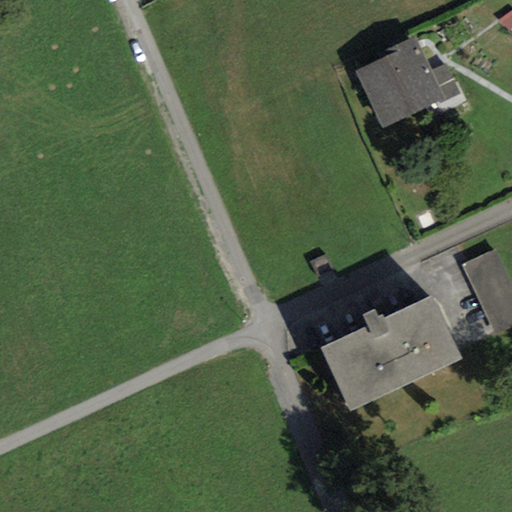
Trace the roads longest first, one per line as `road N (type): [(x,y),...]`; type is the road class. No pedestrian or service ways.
road 1 (unclassified): [(120,0),(262,329)]
road 2 (unclassified): [(0,449),(262,329)]
road 3 (unclassified): [(262,329),(511,210)]
road 4 (unclassified): [(262,329),(343,511)]
